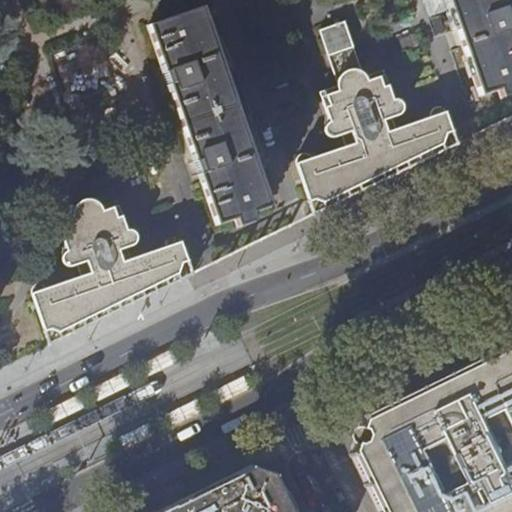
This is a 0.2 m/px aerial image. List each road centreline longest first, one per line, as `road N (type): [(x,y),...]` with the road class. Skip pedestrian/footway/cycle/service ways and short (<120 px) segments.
road 1 (primary): [(511,178),(0,416)]
road 2 (primary): [(274,394),(374,331),(511,262)]
road 3 (primary): [(30,511),(274,394)]
road 4 (residential): [(330,511),(274,394)]
